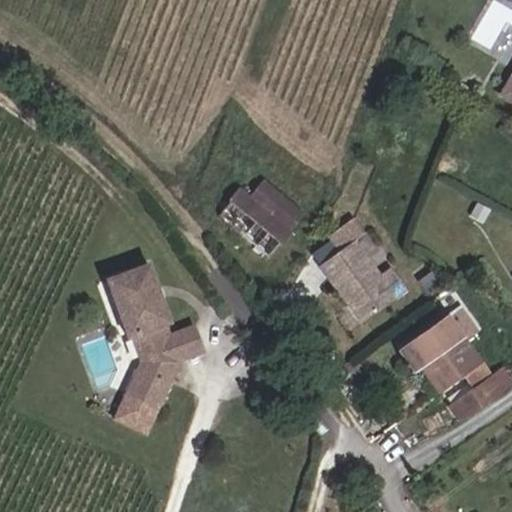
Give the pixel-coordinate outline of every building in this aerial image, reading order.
[(262,175),(254,186),(262,193),(258,199),(268,206),(280,192),(262,175)] [(298,205),(280,192),(268,206),(258,199),(262,193),(254,186),(250,190),(238,181),(215,208),(262,248),(286,220),(298,205)] [(381,263),(356,226),(363,221),(357,211),(336,225),(343,235),(321,250),(360,309),(407,278),(392,256),(381,263)] [(99,276),(121,334),(129,331),(138,356),(140,360),(137,367),(153,375),(147,387),(141,383),(136,394),(151,402),(173,357),(163,331),(159,320),(163,318),(140,259),(99,276)] [(474,329),(457,303),(402,340),(434,388),(456,374),(465,387),(442,403),(453,418),(509,381),(497,364),(482,373),(459,339),(474,329)] [(198,347),(188,322),(163,331),(173,357),(198,347)] [(138,356),(123,388),(136,394),(141,383),(147,387),(153,375),(137,367),(140,360),(138,356)] [(139,427),(151,402),(136,394),(123,388),(111,414),(139,427)]
